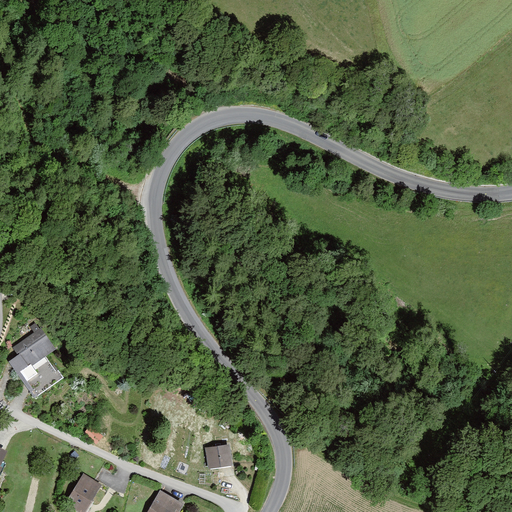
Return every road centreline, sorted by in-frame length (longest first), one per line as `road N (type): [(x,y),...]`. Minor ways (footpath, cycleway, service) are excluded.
road 1 (tertiary): [(511,192),(434,188),(294,127),(239,114),(201,123),(169,156),(155,210),(165,264),(199,331),(275,426),(282,474),(268,511)]
road 2 (residential): [(235,511),(0,406)]
road 3 (track): [(511,430),(448,406),(372,351),(334,311)]
